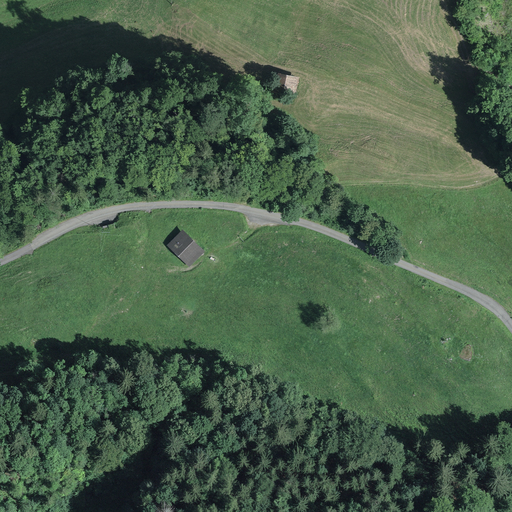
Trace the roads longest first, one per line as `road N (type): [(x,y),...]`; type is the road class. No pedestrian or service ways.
road 1 (unclassified): [(511,328),(466,290),(321,228),(242,208),(124,208),(0,261)]
road 2 (track): [(511,171),(465,189),(343,182)]
road 3 (track): [(442,0),(468,61),(511,121)]
